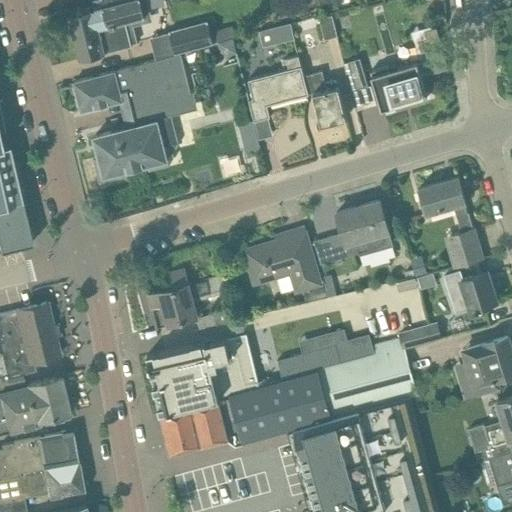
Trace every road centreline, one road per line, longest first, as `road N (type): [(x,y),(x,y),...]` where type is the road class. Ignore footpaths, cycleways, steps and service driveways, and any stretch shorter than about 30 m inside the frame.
road 1 (residential): [(87,254),(479,130)]
road 2 (tertiary): [(87,254),(24,0)]
road 3 (tertiary): [(130,511),(117,371),(87,254)]
road 4 (residential): [(479,130),(470,0)]
